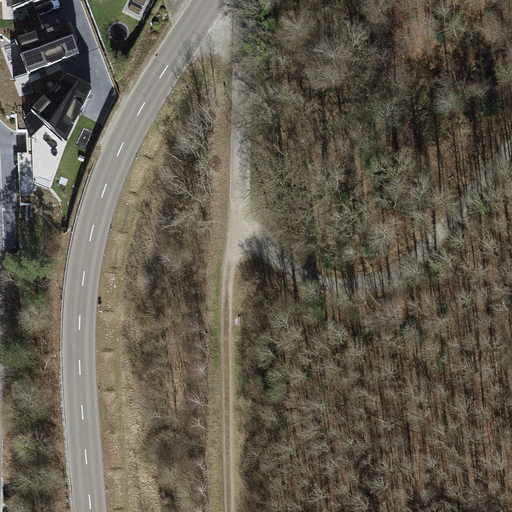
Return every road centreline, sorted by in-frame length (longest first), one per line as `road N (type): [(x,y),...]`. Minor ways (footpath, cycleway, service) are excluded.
road 1 (tertiary): [(211,0),(129,129),(88,246),(79,355),(92,511)]
road 2 (track): [(240,217),(299,277),(351,289),(383,282),(407,268),(511,146)]
road 3 (track): [(245,0),(240,217)]
